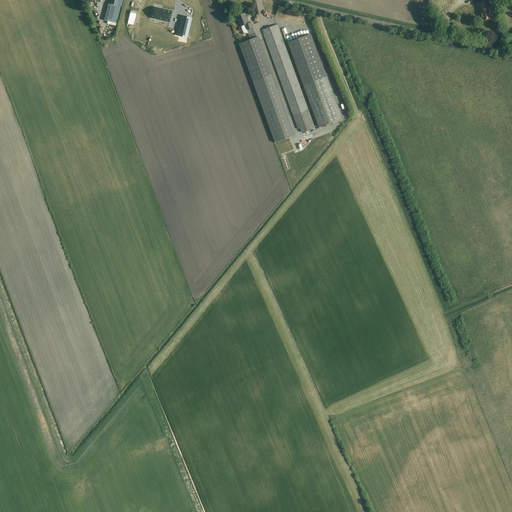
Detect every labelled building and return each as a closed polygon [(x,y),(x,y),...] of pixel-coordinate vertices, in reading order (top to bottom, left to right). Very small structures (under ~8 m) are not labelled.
[(448,0),(433,0),(438,14),(447,11),(444,3),(449,1),(448,0)] [(472,0),(474,4),(476,3),(481,18),(483,17),(484,21),(491,18),(488,9),(489,9),(487,1),(490,0),(472,0)] [(105,7),(109,19),(114,18),(112,11),(109,12),(108,9),(109,9),(108,6),(105,7)] [(172,11),(160,9),(160,11),(157,11),(154,10),(152,15),(159,17),(158,19),(169,22),(172,11)] [(244,34),(248,32),(249,35),(255,33),(251,22),(249,23),(247,17),(245,13),(238,16),(241,26),(244,34)] [(191,18),(181,16),(177,35),(187,37),(191,18)] [(315,128),(278,24),(262,30),(298,129),(301,128),(302,133),(315,128)] [(340,119),(309,34),(288,42),(319,127),(340,119)] [(294,136),(272,74),(258,36),(239,43),(275,142),(294,136)]
